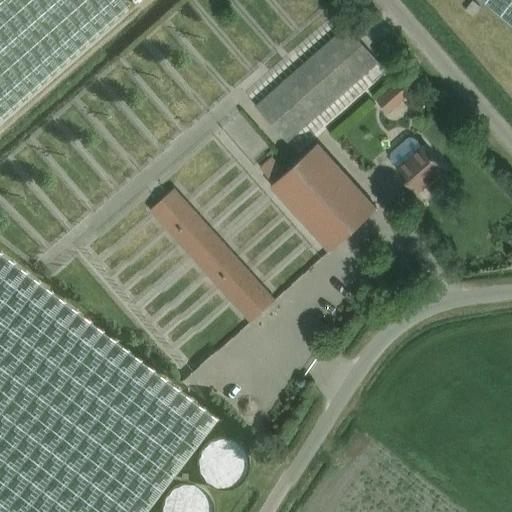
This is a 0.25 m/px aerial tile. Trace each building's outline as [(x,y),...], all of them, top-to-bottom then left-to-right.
[(0,0),(0,119),(129,6),(123,0),(0,0)] [(511,0),(479,0),(511,27),(511,0)] [(285,142),(376,62),(344,26),(253,106),(285,142)] [(415,90),(396,110),(407,121),(427,101),(415,90)] [(442,168),(422,145),(420,147),(409,135),(387,155),(397,167),(395,169),(415,191),(442,168)] [(329,249),(377,207),(333,158),(285,200),(329,249)] [(274,299),(177,191),(153,213),(251,320),(274,299)] [(0,511),(139,511),(213,415),(0,252),(0,511)]
